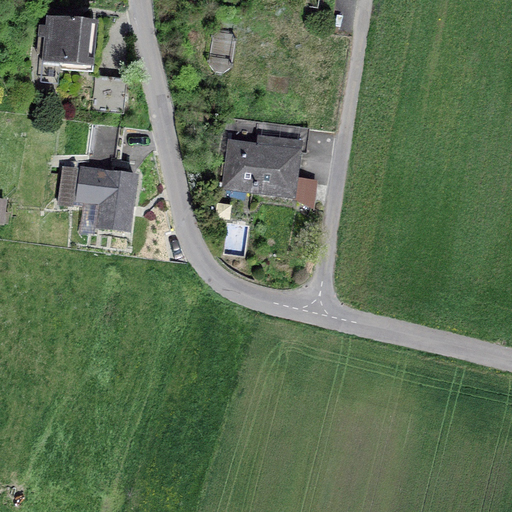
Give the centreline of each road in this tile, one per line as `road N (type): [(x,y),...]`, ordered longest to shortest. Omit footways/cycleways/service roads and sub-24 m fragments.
road 1 (residential): [(137,0),(202,265),(244,293),(318,313)]
road 2 (residential): [(318,313),(368,0)]
road 3 (unclassified): [(318,313),(511,359)]
